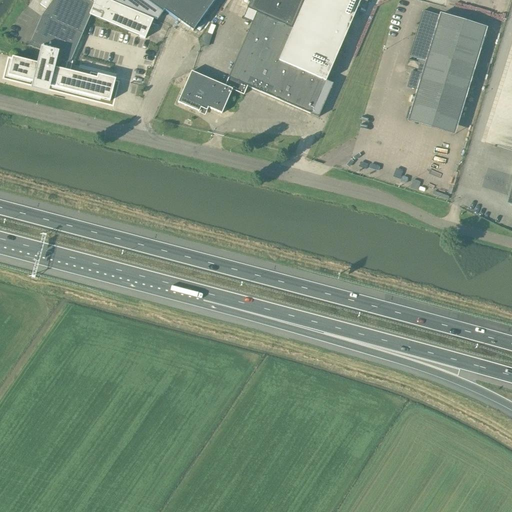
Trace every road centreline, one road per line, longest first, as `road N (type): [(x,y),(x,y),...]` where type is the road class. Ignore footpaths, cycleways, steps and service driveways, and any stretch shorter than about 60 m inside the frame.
road 1 (motorway): [(511,347),(0,208)]
road 2 (motorway): [(204,293),(511,406)]
road 3 (motorway): [(204,293),(511,378)]
road 4 (unclassified): [(296,177),(0,103)]
road 5 (unclassified): [(296,177),(511,244)]
road 6 (unknown): [(296,177),(370,137),(409,8)]
road 7 (motorway): [(0,239),(204,293)]
road 8 (unknown): [(136,138),(179,52),(220,51),(241,0)]
road 9 (unknown): [(511,214),(483,205),(470,186),(511,57)]
